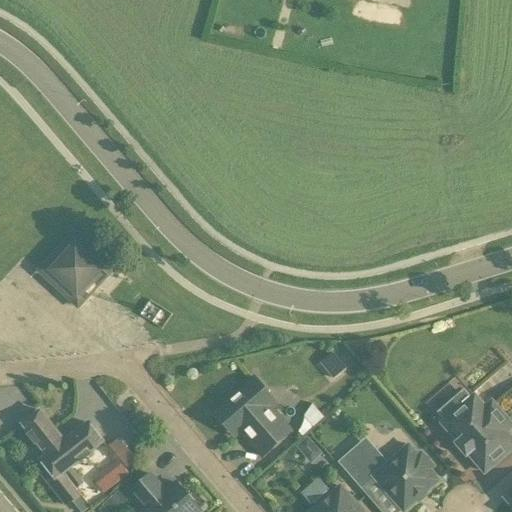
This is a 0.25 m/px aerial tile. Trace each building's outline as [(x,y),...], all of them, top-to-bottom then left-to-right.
[(36,271),(73,305),(94,283),(90,279),(102,266),(79,246),(68,258),(57,249),(36,271)] [(324,363),(336,377),(347,368),(334,354),(324,363)] [(250,381),(213,413),(234,437),(240,432),(262,457),(291,432),(269,407),(275,402),(254,378),(250,381)] [(446,420),(442,424),(458,442),(455,444),(466,456),(468,454),(484,472),(511,447),(511,441),(504,433),(511,427),(491,403),(484,409),(474,397),(469,401),(466,397),(443,417),(446,420)] [(302,425),(301,428),(306,433),(323,419),(312,406),(304,417),(304,420),(303,423),(302,425)] [(80,495),(76,490),(84,483),(71,467),(102,442),(87,423),(64,442),(40,411),(21,425),(46,456),(39,461),(46,469),(39,475),(65,507),(80,495)] [(297,447),(311,464),(322,454),(307,438),(297,447)] [(117,439),(106,449),(115,459),(126,450),(117,439)] [(372,477),(402,511),(403,511),(439,481),(429,470),(433,467),(421,453),(417,456),(408,445),(379,470),(358,446),(339,463),(360,488),(372,477)] [(119,464),(95,484),(103,494),(128,474),(119,464)] [(197,511),(199,510),(176,483),(165,492),(149,474),(136,486),(130,491),(146,509),(142,511),(197,511)] [(361,511),(340,487),(328,496),(326,493),(314,503),(316,507),(310,511),(361,511)] [(511,490),(503,498),(511,508),(511,490)] [(102,505),(107,511),(114,511),(127,501),(119,491),(102,505)]
